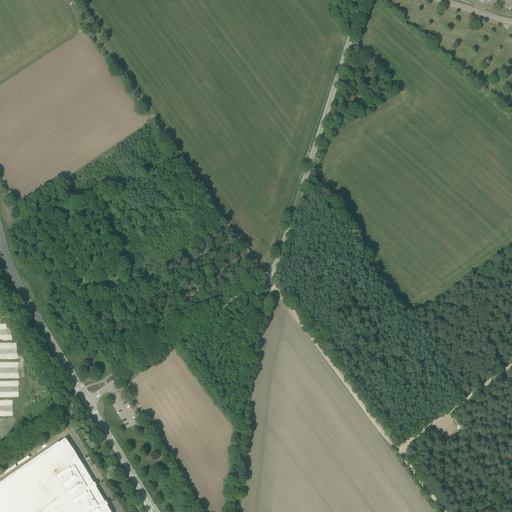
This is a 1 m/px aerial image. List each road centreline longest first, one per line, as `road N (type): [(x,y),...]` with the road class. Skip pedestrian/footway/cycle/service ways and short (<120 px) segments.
road 1 (track): [(70,0),(255,271)]
road 2 (track): [(270,272),(271,288),(444,511)]
road 3 (unclassified): [(261,279),(279,254),(359,0)]
road 4 (unclassified): [(87,401),(261,279)]
road 5 (tertiary): [(0,235),(24,298),(69,372)]
road 6 (track): [(399,449),(511,365)]
